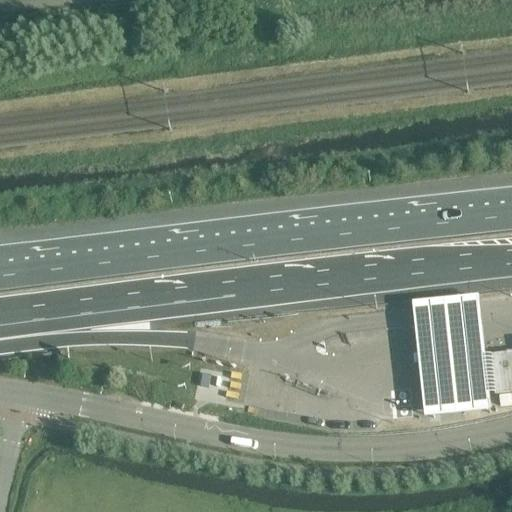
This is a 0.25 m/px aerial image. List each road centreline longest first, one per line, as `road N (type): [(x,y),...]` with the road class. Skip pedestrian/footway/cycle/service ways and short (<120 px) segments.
road 1 (primary): [(511,216),(0,276)]
road 2 (secondary): [(14,392),(314,447),(383,447),(511,427)]
road 3 (primary): [(74,315),(511,263)]
road 4 (primary): [(74,315),(194,341)]
